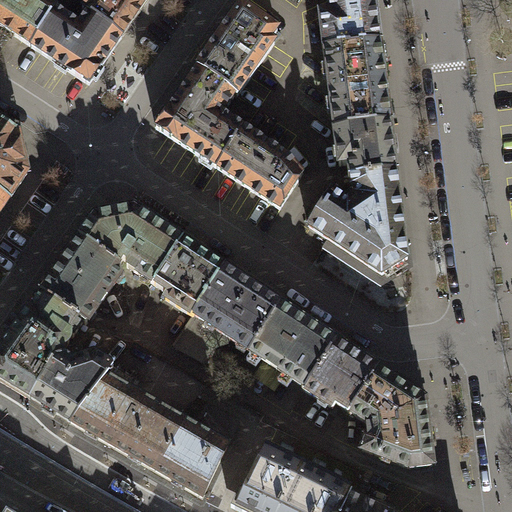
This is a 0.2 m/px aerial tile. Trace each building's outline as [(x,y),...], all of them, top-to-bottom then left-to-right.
[(46,0),(0,0),(0,27),(0,28),(31,48),(55,12),(58,7),(46,0)] [(87,14),(123,38),(149,0),(90,0),(83,11),(87,14)] [(321,17),(325,52),(381,45),(375,0),(346,0),(329,2),(331,15),(321,17)] [(198,69),(236,96),(236,97),(238,98),(275,45),(271,42),(278,32),(242,7),(198,69)] [(55,12),(31,48),(75,77),(89,86),(123,38),(87,14),(79,27),(55,12)] [(325,52),(335,131),(391,124),(381,45),(325,52)] [(236,97),(236,96),(198,69),(156,129),(195,155),(217,169),(243,129),(223,115),(236,97)] [(18,134),(0,122),(0,194),(9,201),(27,175),(18,134)] [(397,173),(391,124),(335,131),(340,167),(350,166),(351,179),(397,173)] [(288,157),(243,129),(217,169),(244,186),(280,210),(303,176),(288,157)] [(408,262),(397,173),(351,179),(351,187),(358,197),(347,204),(332,194),(309,229),(383,277),(408,262)] [(0,213),(9,201),(0,194),(0,213)] [(94,218),(80,239),(120,267),(120,265),(123,261),(126,262),(127,268),(154,286),(183,242),(159,226),(135,211),(94,218)] [(80,239),(42,293),(84,323),(87,325),(122,276),(120,267),(80,239)] [(204,256),(183,242),(154,286),(167,294),(163,300),(192,318),(225,270),(204,256)] [(253,288),(225,270),(192,318),(194,320),(196,318),(216,331),(250,353),(281,306),(253,288)] [(55,361),(63,359),(61,352),(63,350),(66,349),(68,347),(69,345),(70,343),(70,339),(73,339),(84,323),(42,293),(0,352),(0,381),(31,401),(55,361)] [(309,325),(281,306),(250,353),(306,390),(337,343),(309,325)] [(194,320),(192,318),(174,346),(204,363),(214,348),(210,344),(209,341),(216,331),(196,318),(194,320)] [(356,355),(337,343),(306,390),(304,392),(333,410),(336,405),(350,414),(379,370),(356,355)] [(55,361),(31,401),(71,425),(102,387),(113,369),(94,357),(72,364),(63,359),(55,361)] [(139,384),(113,369),(102,387),(71,425),(132,460),(203,500),(205,496),(228,448),(228,446),(240,424),(208,405),(195,428),(158,408),(158,407),(134,393),(139,384)] [(426,401),(379,370),(350,414),(368,425),(369,431),(370,436),(368,436),(362,452),(409,470),(434,467),(426,401)] [(339,511),(348,496),(350,492),(267,451),(246,493),(240,491),(232,509),(237,511),(339,511)] [(348,496),(339,511),(385,511),(379,509),(348,496)]
